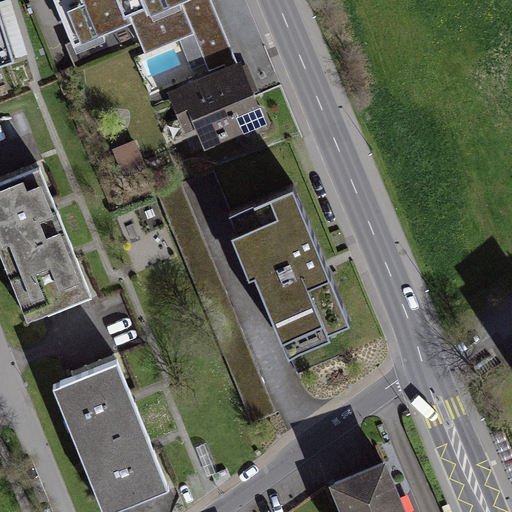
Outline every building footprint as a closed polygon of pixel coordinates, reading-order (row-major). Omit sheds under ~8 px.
[(59,0),(76,39),(131,17),(144,50),(194,30),(209,67),(236,56),(213,0),(59,0)] [(0,22),(0,62),(11,59),(0,22)] [(239,64),(182,88),(206,145),(263,120),(239,64)] [(39,169),(0,185),(0,249),(31,321),(93,294),(84,274),(52,199),(39,169)] [(293,182),(230,207),(287,349),(350,323),(293,182)] [(133,365),(74,389),(124,511),(150,511),(187,497),(173,462),(148,401),(133,365)] [(511,448),(504,429),(492,433),(511,482),(511,448)] [(407,511),(385,457),(333,478),(347,511),(407,511)]
